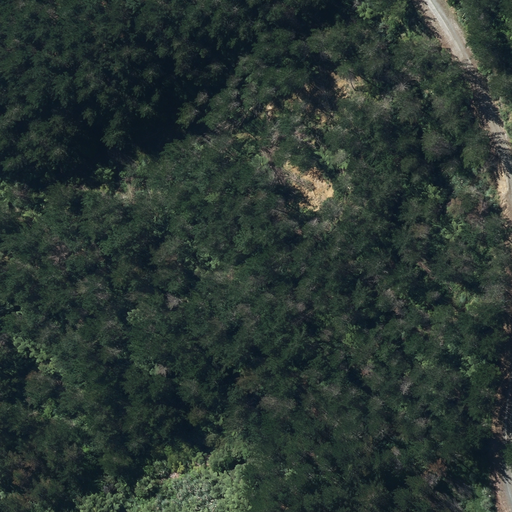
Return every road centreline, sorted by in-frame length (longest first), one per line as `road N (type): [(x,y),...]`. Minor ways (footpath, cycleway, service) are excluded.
road 1 (track): [(511,205),(505,143),(455,38),(426,0)]
road 2 (track): [(511,493),(497,454),(511,344)]
